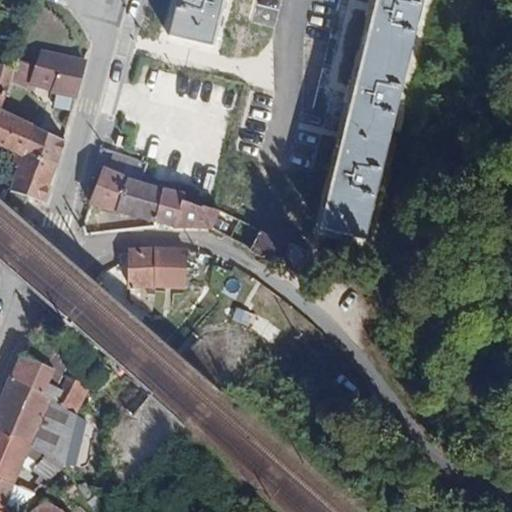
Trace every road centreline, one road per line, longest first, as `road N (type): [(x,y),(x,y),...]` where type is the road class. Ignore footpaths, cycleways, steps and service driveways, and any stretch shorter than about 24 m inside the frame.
road 1 (residential): [(41,265),(156,237),(212,243),(291,288),(349,350),(417,451),(511,501)]
road 2 (residential): [(115,0),(41,265)]
